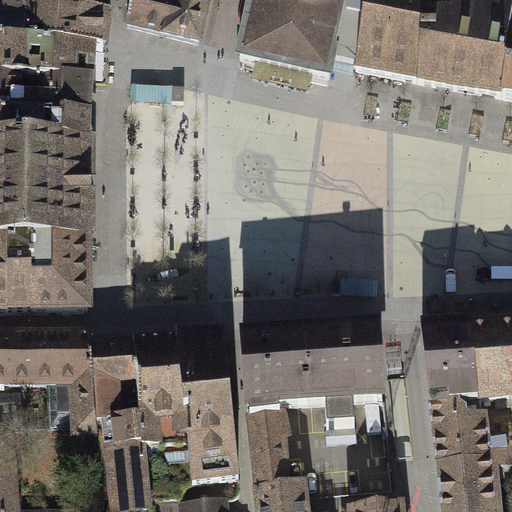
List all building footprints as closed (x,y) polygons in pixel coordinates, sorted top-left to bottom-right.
[(0,0),(0,7),(33,9),(49,9),(49,0),(0,0)] [(132,0),(130,27),(200,46),(210,0),(132,0)] [(253,0),(241,58),(243,62),(330,80),(334,64),(355,68),(364,0),(253,0)] [(354,74),(417,86),(420,18),(420,0),(364,0),(355,68),(354,74)] [(417,86),(502,101),(511,35),(511,27),(511,1),(506,0),(449,0),(449,18),(420,18),(417,86)] [(420,0),(420,18),(449,18),(449,0),(420,0)] [(33,9),(0,7),(0,19),(28,23),(33,23),(33,9)] [(88,13),(49,9),(33,9),(33,23),(28,23),(28,49),(30,49),(94,51),(104,54),(112,19),(88,13)] [(0,19),(0,49),(28,49),(28,23),(0,19)] [(511,34),(511,35),(502,101),(511,102),(511,34)] [(0,83),(30,84),(30,49),(28,49),(0,49),(0,83)] [(93,68),(94,51),(30,49),(30,84),(91,85),(93,68)] [(30,84),(0,83),(0,119),(31,120),(30,84)] [(90,102),(91,85),(30,84),(31,120),(50,120),(89,120),(90,102)] [(168,88),(132,86),(132,102),(167,104),(172,104),(185,105),(185,89),(173,88),(168,88)] [(89,145),(89,120),(50,120),(31,120),(0,119),(0,144),(52,145),(89,145)] [(0,241),(89,242),(89,145),(52,145),(0,144),(0,241)] [(88,276),(89,242),(0,241),(0,314),(89,312),(88,276)] [(379,283),(342,280),(341,289),(340,297),(377,300),(378,292),(379,283)] [(511,326),(471,329),(480,403),(483,408),(511,405),(511,326)] [(480,403),(471,329),(424,331),(428,369),(430,387),(432,405),(480,403)] [(249,412),(282,409),(329,406),(331,431),(358,429),(356,405),(384,403),(379,331),(241,340),(249,412)] [(96,422),(92,345),(92,340),(0,339),(0,387),(49,388),(53,431),(76,429),(76,440),(97,438),(96,422)] [(226,341),(181,343),(187,415),(194,415),(194,438),(195,442),(190,442),(194,486),(239,480),(226,341)] [(134,343),(92,345),(96,422),(141,418),(134,343)] [(181,343),(134,343),(141,418),(144,452),(161,450),(159,420),(177,418),(178,439),(194,438),(194,415),(187,415),(181,343)] [(432,405),(439,467),(488,462),(487,455),(483,408),(480,403),(432,405)] [(0,511),(19,511),(14,432),(22,432),(20,408),(0,409),(0,511)] [(282,409),(249,412),(258,492),(290,488),(282,409)] [(144,452),(141,418),(96,422),(97,438),(108,438),(114,511),(147,511),(150,511),(149,505),(144,452)] [(161,450),(144,452),(149,505),(183,501),(181,487),(194,486),(190,442),(195,442),(194,438),(178,439),(177,418),(159,420),(161,450)] [(488,462),(439,467),(443,511),(500,511),(497,478),(500,477),(500,470),(511,469),(510,452),(487,455),(488,462)] [(290,488),(258,492),(260,511),(307,511),(304,486),(290,488)] [(184,506),(184,511),(227,511),(226,503),(184,506)]
